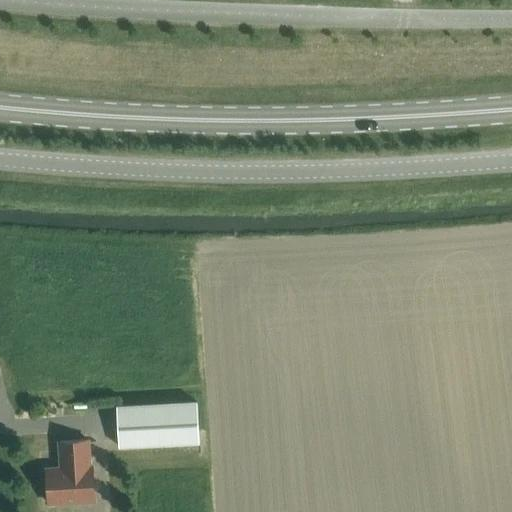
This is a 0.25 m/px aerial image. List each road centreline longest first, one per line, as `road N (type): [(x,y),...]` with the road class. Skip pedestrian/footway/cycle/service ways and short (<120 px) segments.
road 1 (secondary): [(511,109),(221,121),(0,108)]
road 2 (unclassified): [(511,160),(210,170),(0,158)]
road 3 (unclassified): [(511,19),(3,0)]
